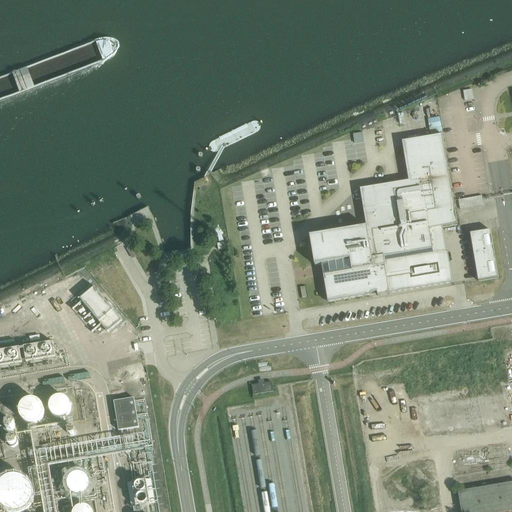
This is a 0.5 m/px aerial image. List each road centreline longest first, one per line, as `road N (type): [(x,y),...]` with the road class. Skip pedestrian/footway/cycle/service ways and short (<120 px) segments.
road 1 (unclassified): [(188,511),(177,448),(189,387),(226,358),(315,341)]
road 2 (unclassified): [(315,341),(511,308)]
road 3 (unclassified): [(315,341),(344,511)]
road 4 (unknown): [(454,511),(437,436),(511,422)]
